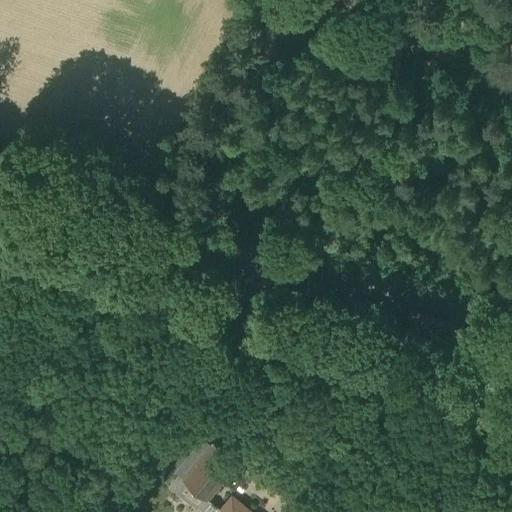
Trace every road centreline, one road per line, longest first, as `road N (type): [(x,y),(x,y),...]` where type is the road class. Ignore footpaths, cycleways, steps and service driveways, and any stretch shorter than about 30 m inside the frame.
road 1 (unclassified): [(511,400),(0,216)]
road 2 (primary): [(511,351),(0,180)]
